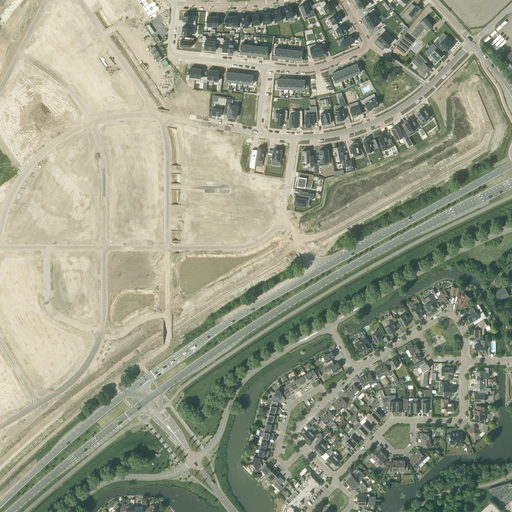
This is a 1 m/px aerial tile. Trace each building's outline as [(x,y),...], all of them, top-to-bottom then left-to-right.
[(8,0),(6,4),(14,10),(16,7),(14,6),(17,0),(8,0)] [(58,0),(56,5),(59,6),(58,8),(56,11),(66,16),(70,10),(64,7),(67,0),(58,0)] [(366,0),(361,0),(357,3),(360,8),(365,5),(367,8),(372,5),(371,2),(369,3),(366,0)] [(146,1),(141,5),(143,8),(145,7),(148,11),(156,5),(153,1),(148,4),(146,1)] [(303,4),(299,6),(303,16),(308,14),(310,18),(316,15),(312,5),(308,6),(307,4),(306,1),(303,3),(303,4)] [(325,2),(320,5),(321,8),(323,7),(326,12),(336,7),(332,2),(327,5),(325,2)] [(412,3),(400,16),(403,19),(405,17),(407,18),(410,15),(412,17),(420,8),(417,5),(415,6),(412,3)] [(156,5),(148,11),(151,16),(149,17),(151,20),(157,16),(155,14),(160,11),(159,10),(158,7),(156,5)] [(288,7),(285,8),(288,18),(294,16),(294,19),(298,18),(296,12),(293,13),(291,6),(290,6),(288,7)] [(370,14),(364,17),(367,22),(376,17),(373,12),(376,11),(374,8),(368,11),(370,14)] [(281,9),(274,11),(276,21),(283,19),(283,22),(286,21),(285,15),(282,16),(281,9)] [(270,12),(263,13),(265,23),(271,22),(272,24),(275,24),(274,18),(271,18),(270,12)] [(256,14),(253,14),(254,25),(260,24),(260,26),(264,26),(263,20),(260,20),(259,14),(258,14),(258,13),(256,13),(256,14)] [(339,13),(330,18),(333,24),(331,25),(332,28),(338,25),(336,22),(342,19),(339,13)] [(184,14),(183,21),(190,21),(189,24),(196,25),(196,22),(193,22),(194,15),(188,15),(188,14),(186,14),(184,14)] [(248,15),(242,16),(242,26),(249,26),(249,28),(252,28),(252,21),(248,22),(248,15)] [(376,17),(367,22),(370,28),(376,25),(378,27),(383,24),(381,21),(379,23),(376,17)] [(420,22),(411,33),(417,37),(423,30),(421,28),(423,26),(424,28),(427,31),(434,25),(426,17),(420,22)] [(183,27),(182,33),(192,34),(193,28),(195,28),(196,25),(189,24),(189,27),(183,27)] [(338,25),(332,28),(334,31),(336,29),(339,35),(348,30),(348,29),(347,27),(346,27),(345,24),(339,27),(338,25)] [(381,34),(377,39),(382,43),(389,35),(384,31),(386,29),(384,27),(379,32),(381,34)] [(504,38),(498,32),(496,33),(493,30),(484,39),(492,48),(504,38)] [(203,35),(202,42),(205,42),(204,49),(210,50),(211,38),(206,38),(206,36),(203,35)] [(389,35),(382,43),(386,47),(391,42),(393,45),(397,40),(395,38),(393,40),(389,35)] [(405,35),(395,48),(398,51),(403,55),(409,48),(407,46),(412,40),(405,35)] [(352,36),(342,41),(345,47),(355,41),(352,36)] [(439,38),(435,42),(443,50),(446,48),(448,49),(449,48),(450,49),(451,49),(450,48),(454,44),(451,41),(450,40),(451,39),(448,36),(447,37),(446,37),(442,41),(439,38)] [(181,40),(180,46),(191,47),(192,43),(194,43),(194,38),(190,37),(190,40),(185,40),(181,40)] [(211,38),(210,50),(216,50),(216,43),(220,44),(221,38),(217,37),(217,39),(211,38)] [(221,38),(220,44),(223,44),(222,51),(228,52),(229,40),(224,40),(224,38),(221,38)] [(229,40),(228,52),(233,52),(234,45),(238,46),(238,40),(235,39),(235,41),(229,40)] [(322,44),(316,46),(319,56),(322,56),(322,55),(325,54),(323,48),(326,47),(325,41),(322,42),(322,44)] [(429,49),(425,52),(429,56),(430,55),(436,60),(434,61),(434,62),(439,57),(440,58),(442,57),(443,56),(442,55),(443,54),(433,44),(430,47),(429,48),(429,49)] [(310,45),(307,46),(308,52),(311,51),(313,57),(319,56),(316,46),(310,47),(310,45)] [(419,53),(412,61),(414,63),(416,61),(420,65),(418,67),(416,68),(424,76),(426,73),(427,74),(428,72),(428,71),(430,69),(425,64),(427,61),(419,53)] [(357,63),(352,65),(356,74),(361,72),(357,63)] [(352,65),(347,67),(351,76),(356,74),(352,65)] [(186,74),(186,80),(189,81),(189,79),(195,80),(196,68),(191,67),(190,74),(186,74)] [(347,67),(342,70),(346,78),(351,76),(347,67)] [(196,68),(195,80),(200,80),(200,82),(204,82),(204,76),(201,76),(202,69),(196,68)] [(204,76),(204,82),(207,83),(207,81),(213,82),(214,70),(208,69),(208,76),(204,76)] [(214,70),(213,82),(218,82),(218,84),(222,84),(222,78),(219,78),(220,71),(214,70)] [(342,70),(337,72),(341,80),(346,78),(342,70)] [(337,72),(332,74),(335,82),(341,80),(337,72)] [(31,80),(27,86),(32,89),(33,88),(37,90),(44,80),(40,78),(39,79),(37,77),(34,82),(31,80)] [(11,87),(7,93),(18,99),(21,94),(11,87)] [(46,99),(36,109),(39,112),(56,95),(54,92),(48,87),(42,95),(46,99)] [(335,110),(338,121),(339,122),(342,121),(342,120),(345,119),(343,109),(347,107),(343,95),(338,97),(340,105),(341,109),(335,110)] [(213,107),(212,114),(216,114),(216,115),(216,114),(218,115),(221,115),(222,106),(225,107),(227,98),(219,97),(218,101),(214,100),(213,107)] [(365,98),(361,100),(365,109),(368,108),(369,111),(373,109),(375,108),(376,108),(375,107),(379,105),(378,101),(377,100),(376,99),(377,99),(376,99),(375,97),(366,101),(365,98)] [(225,107),(225,108),(229,109),(228,115),(228,116),(228,117),(231,117),(236,118),(238,106),(232,105),(233,99),(227,98),(225,107)] [(360,105),(350,108),(353,117),(358,116),(358,115),(359,114),(359,115),(364,113),(362,107),(361,108),(360,105)] [(311,114),(305,114),(306,126),(311,125),(315,124),(314,122),(314,115),(317,115),(316,106),(310,107),(310,110),(311,114)] [(244,107),(242,119),(242,120),(247,121),(247,120),(250,120),(251,116),(252,116),(252,113),(252,108),(244,107)] [(417,113),(417,114),(419,118),(417,120),(422,127),(425,124),(423,122),(431,117),(431,116),(430,116),(429,116),(428,114),(428,113),(427,112),(426,112),(427,111),(426,111),(425,110),(426,110),(425,110),(424,108),(421,110),(417,113),(417,112),(417,113)] [(290,119),(289,126),(294,126),(295,126),(295,124),(302,124),(302,110),(301,110),(301,111),(298,110),(298,114),(294,114),(290,114),(290,118),(291,118),(291,119),(290,119)] [(275,112),(274,121),(275,121),(275,120),(276,120),(275,124),(283,125),(284,113),(281,113),(280,112),(280,113),(276,112),(275,112)] [(329,113),(320,114),(322,124),(331,123),(329,113)] [(407,125),(403,127),(404,128),(409,137),(409,136),(409,135),(416,131),(415,128),(417,127),(412,117),(407,120),(408,121),(405,122),(407,125)] [(398,125),(391,129),(395,138),(396,140),(402,137),(407,146),(412,143),(413,144),(409,137),(404,128),(404,129),(401,130),(398,125)] [(384,132),(377,135),(377,136),(378,135),(380,141),(379,142),(383,151),(394,146),(390,138),(387,139),(384,133),(384,132)] [(364,144),(363,145),(364,149),(366,148),(367,152),(373,150),(373,149),(378,147),(376,140),(370,142),(370,141),(369,138),(363,141),(364,144)] [(352,146),(349,147),(352,156),(362,153),(361,148),(359,148),(357,143),(356,143),(352,144),(353,144),(351,145),(352,146)] [(335,147),(334,147),(335,152),(334,152),(334,153),(335,153),(335,155),(336,158),(336,160),(341,159),(342,163),(343,167),(348,166),(349,166),(347,154),(343,155),(343,154),(344,154),(344,153),(343,153),(343,151),(342,151),(341,146),(335,148),(335,147)] [(252,149),(250,167),(255,168),(256,162),(263,163),(265,148),(258,147),(258,151),(256,151),(256,150),(252,149)] [(321,160),(318,160),(318,166),(322,166),(321,162),(329,161),(328,148),(323,148),(323,149),(320,150),(320,154),(319,154),(320,154),(320,156),(320,157),(321,160)] [(268,155),(266,164),(272,165),(272,161),(280,162),(280,161),(280,158),(281,159),(282,154),(281,153),(281,150),(274,149),(273,151),(273,156),(268,155)] [(310,151),(302,151),(303,162),(307,162),(307,165),(308,165),(314,165),(314,155),(310,156),(310,151)] [(297,185),(297,186),(305,187),(306,183),(312,184),(313,180),(319,181),(319,177),(314,176),(309,175),(309,174),(302,173),(301,178),(299,178),(298,181),(297,181),(297,182),(298,182),(298,185),(297,185)] [(295,197),(294,203),(295,203),(294,204),(298,205),(298,206),(301,206),(302,205),(304,206),(305,206),(307,198),(310,198),(314,199),(314,193),(300,191),(299,195),(302,196),(301,198),(295,197)] [(455,295),(456,295),(457,288),(452,286),(451,289),(449,288),(445,290),(440,293),(441,294),(438,296),(442,304),(448,300),(447,298),(449,296),(447,293),(449,291),(450,291),(449,294),(455,295)] [(494,292),(499,301),(509,295),(504,287),(494,292)] [(457,303),(464,308),(470,301),(467,298),(468,296),(465,293),(465,294),(463,292),(460,296),(462,297),(457,303)] [(427,308),(429,312),(431,310),(431,311),(436,308),(434,304),(437,303),(432,294),(426,298),(428,302),(424,304),(427,308)] [(423,316),(421,313),(424,311),(419,304),(416,306),(417,308),(412,311),(416,319),(423,316)] [(482,320),(484,319),(486,318),(481,311),(480,311),(476,305),(469,309),(472,314),(467,316),(468,318),(469,321),(470,321),(471,322),(480,317),(482,320)] [(409,324),(408,321),(411,319),(406,312),(403,314),(397,318),(403,327),(409,324)] [(475,329),(475,336),(480,337),(480,336),(484,335),(484,329),(486,328),(485,327),(487,325),(484,319),(482,320),(477,323),(480,327),(480,329),(475,329)] [(397,327),(397,326),(393,320),(389,321),(391,324),(385,327),(390,335),(396,332),(394,329),(397,327)] [(378,332),(372,335),(376,343),(383,340),(381,337),(384,335),(379,327),(376,329),(378,332)] [(366,337),(360,340),(358,338),(354,341),(359,348),(360,348),(362,352),(368,348),(367,346),(370,344),(366,337)] [(488,347),(488,339),(481,339),(481,340),(481,345),(475,345),(475,354),(486,354),(486,347),(488,347)] [(408,349),(416,362),(423,358),(419,352),(420,351),(416,344),(408,349)] [(330,361),(332,359),(335,357),(335,356),(335,355),(334,353),(333,353),(332,352),(324,357),(326,360),(324,362),(325,364),(323,365),(324,367),(333,362),(333,361),(331,363),(330,361)] [(392,364),(389,365),(392,370),(395,369),(394,368),(399,365),(395,357),(390,360),(392,364)] [(427,385),(427,379),(428,372),(430,371),(428,368),(430,367),(427,362),(426,363),(426,362),(424,359),(415,365),(416,367),(417,369),(420,367),(424,373),(423,378),(423,385),(427,385)] [(333,362),(324,367),(327,372),(332,369),(334,371),(335,373),(339,371),(338,369),(341,367),(340,365),(341,364),(339,362),(338,362),(335,364),(333,362)] [(384,374),(387,372),(389,376),(394,373),(392,370),(389,365),(387,367),(385,363),(380,366),(384,374)] [(384,374),(380,366),(375,369),(377,373),(374,374),(378,380),(378,381),(381,379),(379,377),(384,374)] [(446,368),(442,368),(442,373),(442,375),(445,375),(445,380),(452,380),(452,375),(453,375),(453,374),(454,374),(454,373),(453,373),(453,372),(454,372),(454,371),(453,371),(453,367),(449,367),(446,367),(446,368)] [(489,372),(489,368),(483,368),(482,371),(476,371),(476,375),(476,377),(476,379),(484,379),(485,379),(485,372),(489,372)] [(317,376),(318,378),(319,378),(314,369),(310,371),(311,371),(306,374),(311,383),(314,381),(316,380),(315,378),(317,376)] [(311,383),(306,374),(304,371),(301,373),(303,376),(298,379),(303,387),(306,386),(307,386),(306,385),(308,384),(307,382),(309,381),(311,383)] [(364,375),(369,383),(370,385),(378,380),(374,374),(372,376),(370,372),(364,375)] [(361,382),(358,384),(363,389),(365,387),(364,386),(369,383),(364,375),(359,378),(361,382)] [(290,383),(295,392),(298,390),(299,390),(300,389),(299,387),(302,385),(303,387),(298,379),(295,380),(295,381),(290,383)] [(479,391),(484,391),(486,391),(486,380),(484,380),(484,379),(476,379),(475,379),(475,382),(475,387),(479,387),(479,391)] [(446,394),(454,394),(454,386),(447,386),(447,382),(440,382),(440,391),(446,391),(446,394)] [(295,392),(290,383),(287,385),(283,388),(282,387),(288,397),(291,395),(293,394),(291,392),(294,390),(295,392)] [(363,389),(358,384),(356,386),(354,384),(350,388),(356,394),(360,390),(361,391),(363,389)] [(273,392),(285,400),(284,399),(285,398),(284,397),(286,395),(287,397),(288,397),(282,387),(279,389),(277,390),(276,391),(274,392),(273,392)] [(348,395),(346,397),(351,401),(353,399),(352,398),(356,394),(350,388),(345,392),(348,395)] [(484,394),(484,391),(479,391),(478,391),(478,394),(475,394),(475,402),(485,402),(485,394),(484,394)] [(285,401),(285,400),(273,392),(274,393),(273,394),(272,396),(272,398),(269,397),(267,400),(268,401),(281,404),(280,403),(281,401),(283,401),(283,400),(285,401)] [(395,411),(396,411),(396,401),(396,395),(389,395),(381,398),(384,406),(387,405),(388,407),(389,407),(389,408),(390,408),(390,411),(393,411),(395,411)] [(337,401),(343,407),(346,409),(352,403),(351,401),(346,397),(344,399),(341,396),(337,401)] [(371,409),(374,411),(381,418),(382,418),(383,417),(383,416),(385,414),(380,409),(381,407),(382,407),(384,406),(381,398),(381,397),(378,398),(379,401),(380,402),(376,403),(371,409)] [(402,406),(405,406),(405,399),(405,398),(400,398),(400,401),(396,401),(396,411),(398,411),(402,411),(402,406)] [(409,399),(405,399),(405,406),(405,407),(408,407),(408,412),(411,412),(413,412),(414,412),(413,398),(409,398),(409,399)] [(413,398),(414,412),(416,412),(420,412),(420,407),(423,407),(423,399),(418,399),(418,398),(413,398)] [(423,399),(423,407),(423,412),(426,412),(429,412),(429,407),(432,407),(432,399),(427,399),(423,399)] [(444,405),(444,413),(448,413),(448,412),(454,412),(454,403),(448,403),(448,400),(442,400),(442,405),(444,405)] [(270,410),(280,413),(281,407),(277,406),(278,403),(281,404),(268,401),(268,404),(271,405),(270,410)] [(336,408),(334,410),(338,414),(340,412),(339,411),(343,407),(337,401),(333,405),(336,408)] [(479,423),(485,424),(485,419),(485,410),(486,410),(486,405),(476,405),(476,410),(475,410),(475,419),(479,419),(479,423)] [(280,413),(270,410),(266,409),(265,413),(269,414),(268,419),(267,419),(277,422),(279,416),(275,415),(276,412),(279,413),(280,413)] [(329,409),(325,413),(331,419),(335,415),(336,416),(338,414),(334,410),(332,412),(329,409)] [(365,416),(367,417),(372,422),(371,421),(373,419),(377,423),(379,420),(379,421),(381,419),(380,419),(381,418),(374,411),(371,414),(369,412),(365,416)] [(331,419),(325,413),(320,417),(326,423),(324,425),(325,427),(328,424),(327,423),(331,419)] [(362,425),(369,432),(369,431),(370,432),(371,430),(373,428),(370,424),(372,422),(367,417),(365,419),(366,421),(362,425)] [(265,428),(275,430),(276,425),(272,424),(273,421),(277,422),(267,419),(266,422),(267,422),(265,428)] [(359,422),(353,429),(359,435),(361,433),(365,436),(367,434),(369,433),(368,432),(369,432),(362,425),(359,422)] [(489,424),(486,424),(485,424),(479,423),(478,428),(474,425),(468,431),(475,438),(479,434),(481,436),(482,436),(484,433),(485,432),(487,432),(489,424)] [(263,436),(272,439),(274,433),(270,432),(271,429),(275,430),(265,428),(260,427),(258,435),(263,436)] [(309,427),(308,429),(302,434),(304,436),(304,437),(305,439),(312,432),(313,431),(309,427)] [(351,436),(349,438),(356,444),(357,444),(357,445),(359,443),(358,443),(360,440),(357,437),(359,435),(353,429),(349,433),(351,436)] [(421,432),(421,438),(432,438),(432,429),(424,429),(424,432),(421,432)] [(315,442),(319,437),(322,434),(320,433),(314,435),(312,432),(305,439),(307,441),(308,441),(310,442),(313,439),(315,442)] [(462,443),(462,434),(462,432),(450,432),(450,434),(447,434),(447,437),(446,437),(446,441),(450,441),(450,444),(455,444),(455,443),(462,443)] [(272,439),(263,436),(262,440),(261,445),(260,445),(270,448),(272,442),(268,441),(269,438),(272,439)] [(316,449),(318,451),(324,445),(320,441),(322,439),(319,437),(315,442),(317,444),(314,447),(316,448),(316,449)] [(356,444),(349,438),(346,441),(344,439),(341,442),(346,447),(348,445),(352,449),(354,447),(355,447),(356,445),(356,444)] [(424,444),(424,447),(432,447),(432,438),(421,438),(421,444),(424,444)] [(327,442),(324,445),(318,451),(320,453),(321,453),(322,455),(325,452),(327,454),(332,449),(333,448),(331,446),(330,446),(327,442)] [(255,453),(268,457),(269,451),(265,450),(266,447),(270,448),(260,445),(259,448),(260,448),(258,454),(255,453)] [(336,457),(339,454),(335,451),(334,452),(332,449),(327,454),(329,456),(326,459),(328,460),(328,461),(330,463),(336,457)] [(365,458),(368,461),(372,457),(376,461),(384,453),(379,449),(377,452),(375,450),(370,455),(369,454),(365,458)] [(414,453),(422,461),(429,455),(423,449),(421,452),(419,449),(414,453)] [(252,464),(267,460),(264,460),(264,459),(263,459),(264,456),(268,457),(255,453),(254,456),(253,459),(254,461),(254,463),(252,463),(252,464)] [(382,468),(388,462),(385,460),(388,458),(384,453),(376,461),(382,468)] [(419,466),(418,465),(422,461),(414,453),(410,458),(413,460),(410,462),(414,466),(414,467),(416,470),(419,466)] [(336,457),(330,463),(332,465),(333,465),(334,467),(340,461),(336,457)] [(267,460),(252,464),(253,464),(254,463),(255,466),(256,467),(257,469),(260,472),(269,462),(267,465),(264,462),(265,462),(264,461),(267,460)] [(393,463),(390,463),(390,471),(399,471),(399,460),(393,460),(393,463)] [(399,460),(399,471),(408,471),(408,463),(405,463),(405,460),(399,460)] [(268,475),(275,468),(272,471),(270,469),(273,466),(269,462),(260,472),(263,475),(266,473),(268,476),(268,475)] [(275,481),(279,477),(277,475),(279,472),(275,468),(268,475),(272,479),(274,482),(275,481)] [(350,485),(362,473),(360,470),(353,476),(350,473),(345,477),(347,480),(346,481),(349,483),(348,484),(350,485)] [(362,473),(350,485),(352,487),(355,489),(358,486),(359,487),(362,493),(368,490),(367,487),(365,485),(361,480),(365,476),(362,473)] [(321,486),(311,475),(309,477),(307,477),(306,478),(306,479),(306,480),(313,487),(316,484),(319,488),(321,486)] [(284,481),(279,477),(275,481),(280,485),(283,482),(284,481)] [(303,483),(301,485),(311,496),(313,494),(310,490),(313,487),(306,480),(305,481),(304,480),(302,482),(303,483)] [(505,507),(508,504),(511,499),(511,483),(511,484),(510,482),(488,489),(505,506),(504,506),(505,507)] [(296,489),(296,490),(303,497),(306,494),(309,497),(311,496),(301,485),(299,487),(297,487),(296,488),(296,489)] [(300,500),(303,497),(296,490),(295,491),(294,490),(292,492),(293,493),(291,495),(301,505),(303,504),(300,500)] [(286,500),(288,502),(293,507),(296,504),(299,507),(301,505),(291,495),(289,497),(287,496),(286,498),(286,499),(286,500)] [(499,511),(502,509),(501,510),(492,500),(480,511),(499,511)] [(283,511),(298,511),(299,511),(294,511),(294,507),(293,507),(288,502),(286,504),(286,505),(286,506),(285,507),(284,510),(283,511)]
